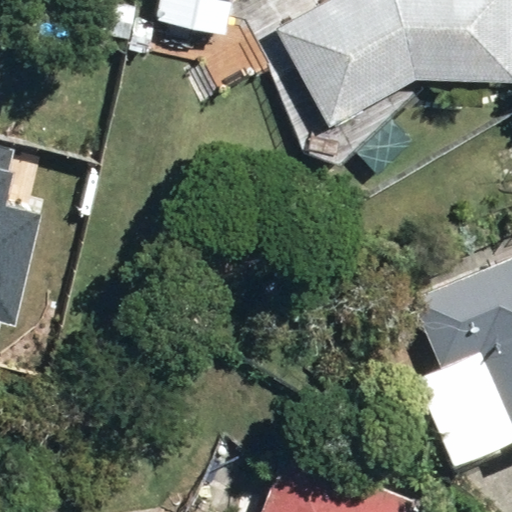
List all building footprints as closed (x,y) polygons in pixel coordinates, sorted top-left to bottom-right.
[(224,0),(154,0),(152,15),(220,26),(224,0)] [(314,0),(267,26),(316,120),(405,75),(505,72),(510,0),(314,0)] [(511,252),(404,297),(430,359),(405,370),(448,471),(511,444),(511,252)] [(55,274),(0,259),(0,346),(33,356),(55,274)] [(401,511),(407,497),(275,444),(247,511),(401,511)]
